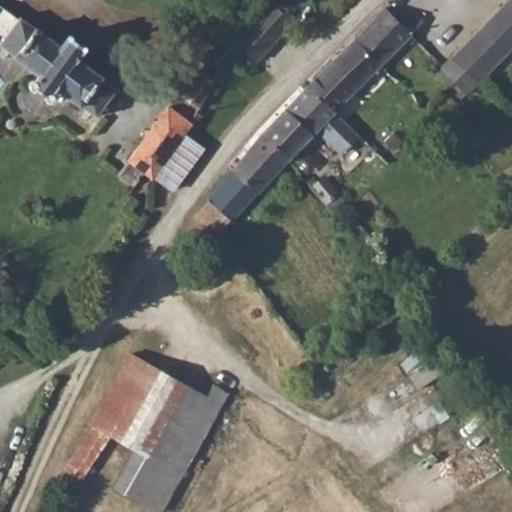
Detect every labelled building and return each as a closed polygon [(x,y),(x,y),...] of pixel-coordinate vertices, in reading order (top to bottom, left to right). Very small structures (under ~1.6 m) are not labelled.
[(221,68),(216,78),(220,80),(247,52),(257,61),(295,20),(284,11),(271,0),(234,41),(235,43),(216,62),(221,68)] [(303,0),(295,0),(284,11),(295,20),(299,22),(312,8),(303,0)] [(511,0),(509,0),(451,59),(478,81),(511,47),(511,0)] [(13,55),(82,105),(83,104),(98,114),(118,88),(104,78),(103,75),(77,58),(84,48),(68,36),(61,45),(21,15),(19,18),(2,5),(0,7),(0,40),(1,41),(0,42),(14,53),(13,55)] [(386,8),(308,86),(335,111),(425,22),(414,11),(402,23),(386,8)] [(478,81),(451,59),(440,70),(466,93),(478,81)] [(178,93),(200,109),(216,81),(198,68),(178,93)] [(262,136),(233,169),(259,192),(318,129),(342,152),(359,134),(335,111),(308,86),(262,136)] [(144,173),(152,179),(156,175),(193,125),(168,106),(117,175),(134,187),(144,173)] [(233,169),(196,215),(217,234),(232,220),(233,221),(259,192),(233,169)] [(195,280),(196,285),(200,290),(202,291),(207,289),(213,285),(225,256),(207,248),(196,275),(195,280)] [(115,487),(163,511),(165,511),(229,389),(214,381),(210,391),(129,350),(68,468),(87,478),(110,434),(135,447),(115,487)]
